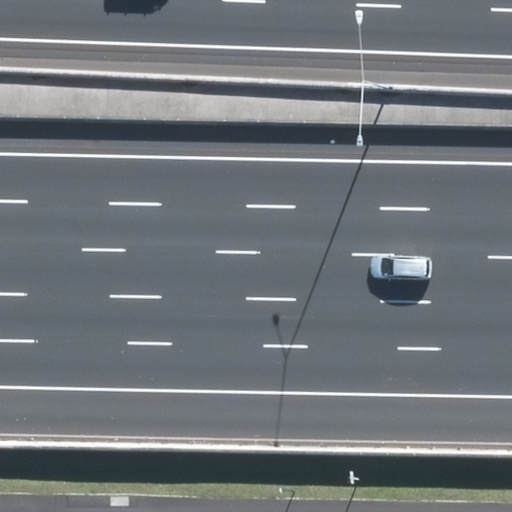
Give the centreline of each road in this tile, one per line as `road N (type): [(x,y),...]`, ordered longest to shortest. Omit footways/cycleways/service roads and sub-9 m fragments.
road 1 (motorway): [(511,196),(0,184)]
road 2 (motorway): [(511,301),(0,291)]
